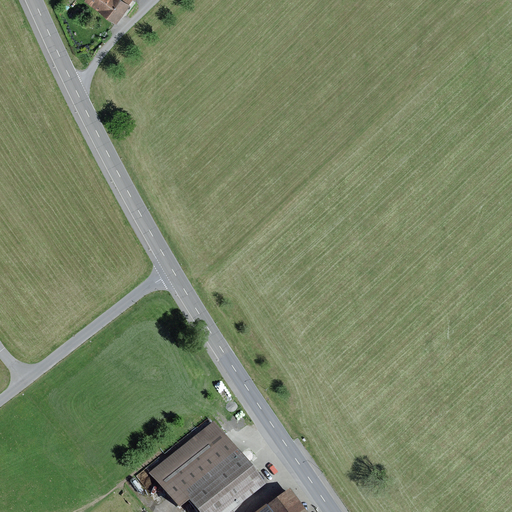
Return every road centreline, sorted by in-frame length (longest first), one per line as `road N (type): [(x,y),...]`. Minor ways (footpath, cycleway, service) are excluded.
road 1 (primary): [(332,511),(173,271)]
road 2 (primary): [(173,271),(73,86)]
road 3 (unclassified): [(173,271),(25,380)]
road 4 (unclassified): [(73,86),(155,0)]
